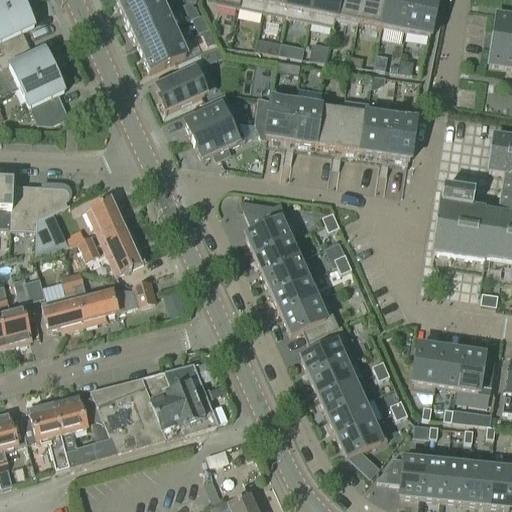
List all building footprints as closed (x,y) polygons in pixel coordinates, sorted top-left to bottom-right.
[(0,0),(0,20),(25,9),(21,0),(0,0)] [(158,2),(157,0),(121,0),(115,3),(121,18),(158,2)] [(214,0),(213,9),(237,13),(239,0),(214,0)] [(239,0),(237,13),(261,18),(264,0),(239,0)] [(264,0),(261,18),(284,23),(288,0),(264,0)] [(288,0),(284,23),(308,28),(313,0),(288,0)] [(313,0),(308,28),(333,33),(334,23),(338,0),(313,0)] [(338,0),(334,23),(357,28),(363,0),(338,0)] [(363,0),(357,28),(381,33),(387,0),(363,0)] [(387,0),(381,33),(405,38),(412,0),(387,0)] [(422,0),(412,0),(405,38),(429,43),(437,3),(422,0)] [(128,33),(165,16),(158,2),(121,18),(128,33)] [(191,6),(191,5),(186,7),(182,9),(188,23),(190,22),(199,19),(195,9),(193,10),(191,6)] [(25,9),(0,20),(0,51),(3,59),(27,48),(22,37),(28,34),(25,27),(32,24),(25,9)] [(171,31),(165,16),(128,33),(135,48),(171,31)] [(488,68),(488,70),(490,71),(490,70),(500,72),(502,72),(511,73),(511,74),(511,73),(511,20),(510,21),(510,20),(508,20),(498,19),(498,18),(496,18),(495,20),(496,20),(494,33),(494,32),(493,35),(494,35),(491,54),(490,54),(490,56),(491,56),(489,68),(488,68)] [(178,46),(171,31),(135,48),(141,62),(178,46)] [(206,50),(216,46),(209,32),(199,36),(206,50)] [(185,61),(178,46),(141,62),(148,77),(185,61)] [(3,59),(0,60),(0,70),(1,74),(9,71),(18,92),(55,75),(49,60),(41,63),(38,57),(32,60),(27,48),(3,59)] [(302,52),(279,48),(277,60),(301,64),(302,52)] [(322,50),(320,62),(335,64),(337,52),(322,50)] [(360,73),(362,64),(350,61),(348,71),(360,73)] [(204,99),(193,75),(192,76),(187,65),(175,70),(180,81),(155,92),(160,103),(159,103),(165,117),(204,99)] [(411,73),(406,66),(401,65),(399,77),(410,79),(411,73)] [(55,75),(18,92),(36,131),(51,132),(68,124),(55,93),(62,89),(55,75)] [(236,127),(223,99),(201,110),(205,119),(184,129),(192,147),(236,127)] [(266,132),(264,145),(288,148),(294,108),(270,105),(268,118),(266,132)] [(318,112),(294,108),(288,148),(312,152),(318,112)] [(342,115),(318,112),(312,152),(336,155),(342,115)] [(366,119),(342,115),(336,155),(360,159),(366,119)] [(256,117),(254,130),(266,132),(268,118),(256,117)] [(390,122),(366,119),(360,159),(384,162),(390,122)] [(414,126),(390,122),(384,162),(408,166),(414,126)] [(244,145),(236,127),(192,147),(200,165),(214,159),(217,165),(229,160),(226,153),(244,145)] [(264,145),(266,132),(254,130),(260,144),(264,145)] [(441,192),(431,258),(482,265),(483,263),(511,267),(511,141),(493,138),(487,176),(501,178),(495,217),(482,215),(482,213),(469,211),(471,196),(441,192)] [(0,190),(0,235),(9,236),(11,191),(0,190)] [(62,193),(14,192),(11,191),(9,236),(35,237),(36,227),(45,223),(69,212),(68,211),(66,211),(65,208),(67,207),(68,205),(69,202),(69,200),(68,197),(66,195),(64,194),(62,193)] [(113,203),(85,215),(100,247),(128,235),(113,203)] [(254,263),(288,247),(295,244),(285,223),(278,226),(274,215),(238,207),(252,238),(244,241),(254,263)] [(324,230),(335,225),(332,218),(321,223),(324,230)] [(47,228),(45,223),(36,227),(35,237),(34,261),(65,252),(53,225),(47,228)] [(338,232),(335,225),(324,230),(327,237),(338,232)] [(128,235),(100,247),(115,280),(143,267),(128,235)] [(89,241),(77,247),(81,256),(93,250),(89,241)] [(297,266),(288,247),(254,263),(262,282),(297,266)] [(93,250),(81,256),(85,265),(97,259),(93,250)] [(347,267),(344,260),(333,265),(336,272),(347,267)] [(306,286),(297,266),(262,282),(271,301),(306,286)] [(350,274),(347,267),(336,272),(339,279),(350,274)] [(79,277),(70,280),(83,331),(105,326),(103,321),(116,318),(116,317),(126,314),(121,296),(111,298),(111,297),(94,302),(93,295),(84,297),(79,277)] [(65,301),(42,307),(44,315),(42,315),(48,336),(61,332),(62,337),(83,331),(70,280),(60,282),(65,301)] [(42,283),(29,287),(35,306),(47,303),(42,283)] [(24,284),(13,286),(19,311),(30,308),(24,284)] [(314,305),(306,286),(271,301),(280,320),(314,305)] [(149,287),(131,292),(137,312),(154,308),(149,287)] [(2,291),(0,290),(0,329),(6,352),(17,349),(19,351),(27,349),(28,346),(30,345),(22,315),(9,318),(2,291)] [(180,307),(176,295),(162,300),(165,311),(180,307)] [(495,312),(497,300),(481,298),(479,310),(495,312)] [(306,347),(338,333),(323,301),(314,305),(280,320),(289,342),(301,336),(306,347)] [(338,333),(306,347),(311,359),(299,364),(309,385),(344,370),(355,365),(340,332),(338,333)] [(433,399),(434,392),(440,355),(416,351),(410,396),(433,399)] [(456,395),(461,358),(440,355),(434,392),(456,395)] [(482,361),(461,358),(456,395),(488,400),(494,366),(482,364),(482,361)] [(385,374),(381,367),(370,372),(374,379),(385,374)] [(511,367),(509,367),(501,416),(511,417),(511,367)] [(352,389),(344,370),(309,385),(318,404),(352,389)] [(77,455),(65,458),(69,473),(86,468),(216,432),(191,372),(90,398),(101,425),(90,427),(96,448),(77,453),(77,455)] [(388,381),(385,374),(374,379),(377,386),(388,381)] [(361,408),(352,389),(318,404),(327,424),(361,408)] [(62,408),(53,411),(65,458),(77,455),(77,453),(72,438),(85,434),(77,401),(62,406),(62,408)] [(402,413),(399,406),(388,411),(392,418),(402,413)] [(370,427),(361,408),(327,424),(335,443),(370,427)] [(43,410),(27,414),(36,447),(48,444),(49,449),(47,450),(55,477),(69,473),(65,458),(53,411),(44,413),(43,410)] [(428,425),(430,413),(422,412),(420,424),(428,425)] [(406,421),(402,413),(392,418),(395,426),(406,421)] [(450,427),(451,415),(444,414),(442,426),(450,427)] [(0,492),(0,493),(11,490),(7,474),(8,473),(3,455),(16,452),(8,420),(0,421),(0,492)] [(386,446),(376,424),(370,427),(335,443),(345,464),(386,446)] [(427,444),(428,432),(421,431),(419,443),(427,444)] [(493,432),(485,431),(484,443),(492,444),(493,432)] [(436,433),(428,432),(427,444),(435,445),(436,433)] [(470,449),(471,437),(463,436),(462,448),(470,449)] [(250,445),(240,448),(246,463),(256,459),(250,445)] [(236,457),(216,461),(220,477),(239,472),(236,457)] [(422,505),(426,467),(426,460),(403,458),(402,465),(391,464),(375,487),(400,490),(398,503),(422,505)] [(484,511),(489,467),(468,465),(467,472),(463,510),(484,511)] [(511,466),(489,465),(489,467),(484,511),(485,511),(507,511),(509,497),(511,497),(511,466)] [(442,508),(446,470),(426,467),(422,505),(442,508)] [(463,510),(467,472),(446,470),(442,508),(463,510)] [(253,511),(248,499),(226,509),(227,511),(253,511)]
